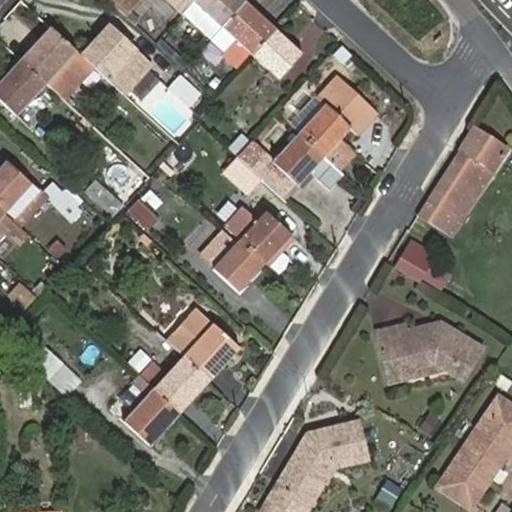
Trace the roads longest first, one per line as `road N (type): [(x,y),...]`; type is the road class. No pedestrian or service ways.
road 1 (residential): [(209,511),(445,111)]
road 2 (residential): [(329,0),(445,111)]
